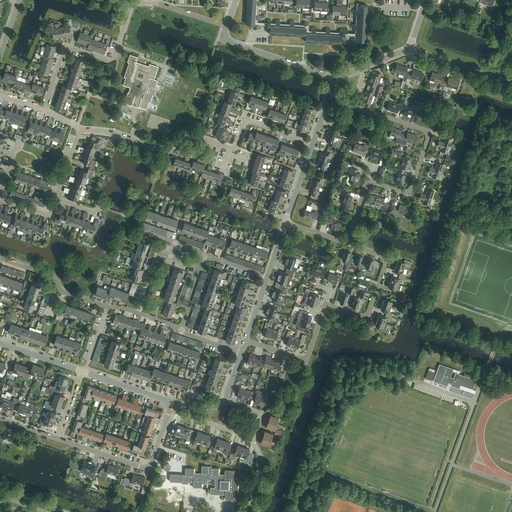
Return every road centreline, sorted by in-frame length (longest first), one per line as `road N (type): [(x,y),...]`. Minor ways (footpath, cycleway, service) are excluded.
road 1 (residential): [(246,340),(306,358),(324,307),(366,317),(387,257),(347,242)]
road 2 (residential): [(79,129),(159,148),(193,135),(232,149),(251,121),(312,145)]
road 3 (residential): [(368,181),(410,191),(430,133),(329,98)]
road 4 (residential): [(168,410),(143,469),(56,438)]
road 5 (residential): [(168,410),(251,439),(259,417),(224,401)]
road 6 (residential): [(44,111),(64,47),(111,60),(118,46)]
road 7 (residential): [(335,78),(228,42),(225,26)]
road 8 (residential): [(107,307),(61,292),(50,273),(0,258)]
